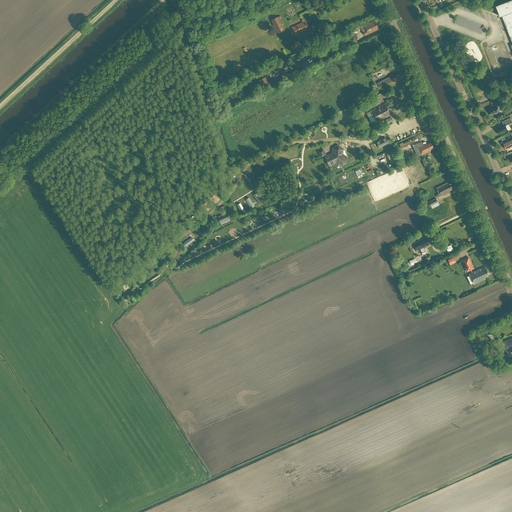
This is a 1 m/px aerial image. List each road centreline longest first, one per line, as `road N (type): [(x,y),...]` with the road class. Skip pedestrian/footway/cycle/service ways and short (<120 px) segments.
road 1 (unclassified): [(511,283),(384,0)]
road 2 (track): [(366,142),(294,142),(251,162),(226,197),(168,248),(166,257),(175,250)]
road 3 (track): [(0,147),(139,21)]
road 4 (track): [(119,0),(0,110)]
